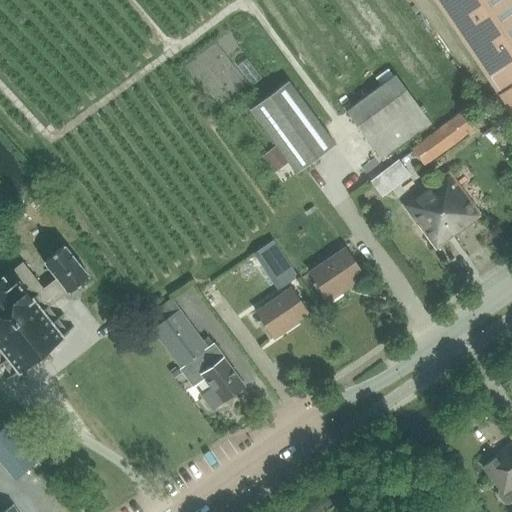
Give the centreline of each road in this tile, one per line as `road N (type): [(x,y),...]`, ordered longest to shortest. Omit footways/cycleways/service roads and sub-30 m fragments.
road 1 (track): [(453,359),(333,190),(353,147),(244,2),(173,49),(130,0)]
road 2 (tertiary): [(182,511),(511,288)]
